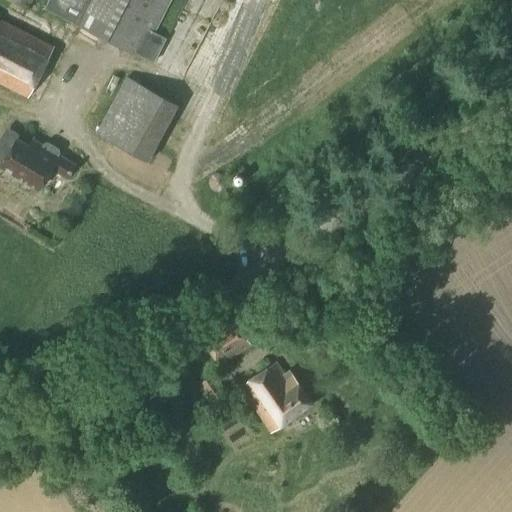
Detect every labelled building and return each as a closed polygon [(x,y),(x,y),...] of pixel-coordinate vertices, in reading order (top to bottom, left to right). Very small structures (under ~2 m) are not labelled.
[(141,57),(169,0),(77,0),(68,20),(141,57)] [(229,35),(239,39),(250,11),(240,7),(229,35)] [(252,12),(228,87),(248,93),(267,30),(263,29),(267,17),(252,12)] [(0,83),(29,98),(54,48),(0,20),(0,83)] [(153,41),(150,63),(168,65),(172,44),(153,41)] [(147,162),(178,104),(127,77),(96,134),(147,162)] [(99,101),(108,105),(117,88),(108,83),(99,101)] [(39,151),(16,138),(0,164),(0,165),(38,189),(51,168),(67,178),(75,165),(42,145),(39,151)] [(219,366),(249,346),(229,316),(199,337),(219,366)] [(285,374),(277,362),(240,387),(270,432),(312,404),(296,381),(289,371),(285,374)] [(196,385),(188,373),(181,377),(200,405),(209,398),(213,403),(226,394),(212,374),(196,385)]
